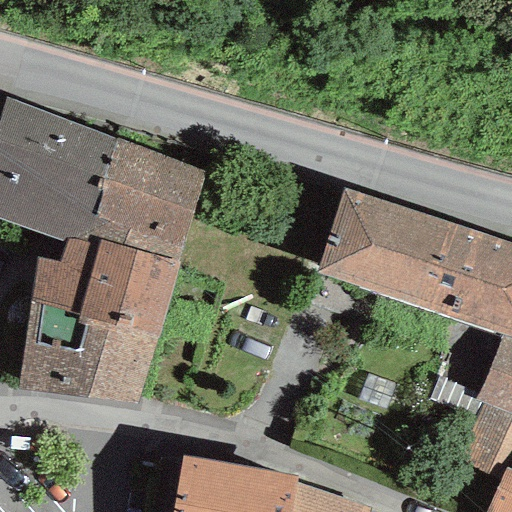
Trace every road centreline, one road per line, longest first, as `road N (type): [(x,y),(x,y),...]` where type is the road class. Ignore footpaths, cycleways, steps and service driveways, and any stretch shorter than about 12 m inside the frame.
road 1 (tertiary): [(511,204),(299,155),(0,65)]
road 2 (residential): [(0,414),(113,426),(259,460),(399,511)]
